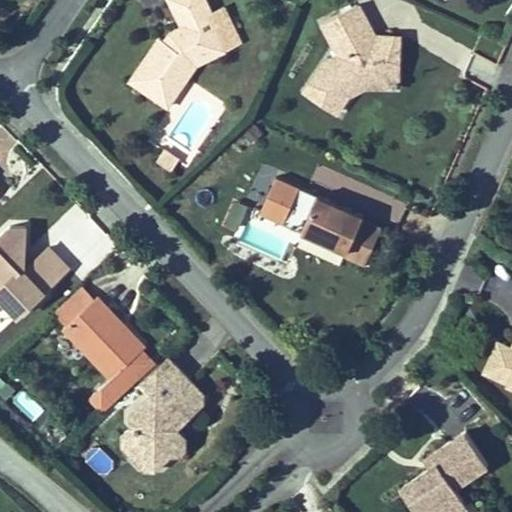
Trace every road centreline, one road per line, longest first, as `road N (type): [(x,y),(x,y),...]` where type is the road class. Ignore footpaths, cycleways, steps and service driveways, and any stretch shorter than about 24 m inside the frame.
road 1 (residential): [(2,71),(303,389)]
road 2 (residential): [(346,389),(417,310),(511,78)]
road 3 (residential): [(297,429),(203,511)]
